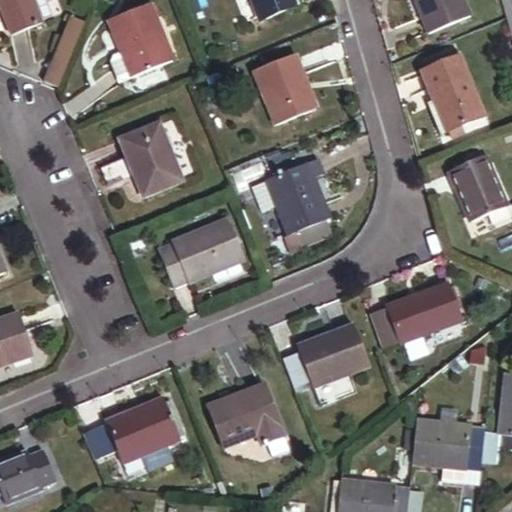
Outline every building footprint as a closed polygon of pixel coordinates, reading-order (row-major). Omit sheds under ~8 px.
[(0,0),(0,5),(13,37),(43,25),(32,0),(0,0)] [(298,7),(294,0),(255,0),(264,21),(298,7)] [(415,0),(430,37),(471,20),(463,0),(415,0)] [(173,61),(150,7),(111,22),(123,52),(115,55),(113,62),(120,78),(126,81),(173,61)] [(60,89),(88,24),(72,17),(45,82),(60,89)] [(456,61),(452,52),(425,63),(429,72),(456,61)] [(313,113),(300,81),(307,79),(298,56),(261,72),(283,126),(313,113)] [(488,119),(463,58),(456,61),(429,72),(425,74),(438,104),(451,135),(488,119)] [(320,110),(307,79),(300,81),(313,113),(320,110)] [(451,135),(438,104),(433,106),(446,137),(451,135)] [(182,184),(159,127),(121,143),(144,200),(182,184)] [(334,220),(317,180),(326,177),(320,161),(269,182),(280,207),(292,237),(300,234),(306,247),(333,236),(328,223),(334,220)] [(267,177),(262,164),(235,175),(242,194),(251,190),(249,184),(267,177)] [(506,218),(488,164),(452,175),(470,230),(506,218)] [(269,182),(269,181),(253,187),(263,214),(280,207),(269,182)] [(245,262),(230,223),(160,250),(175,289),(245,262)] [(134,252),(153,243),(148,233),(129,242),(134,252)] [(306,247),(300,234),(292,237),(287,239),(294,258),(308,252),(306,247)] [(465,328),(449,286),(389,308),(391,312),(405,350),(465,328)] [(405,350),(391,312),(375,318),(389,356),(405,350)] [(0,367),(34,357),(21,316),(0,322),(0,367)] [(372,365),(355,325),(300,350),(301,353),(285,360),(300,394),(315,387),(316,389),(372,365)] [(511,375),(508,375),(502,436),(500,452),(511,452),(511,375)] [(290,452),(266,386),(210,408),(225,448),(259,435),(262,444),(267,442),(273,458),(290,452)] [(183,441),(166,400),(107,424),(124,465),(183,441)] [(458,426),(460,413),(442,411),(441,424),(458,426)] [(487,435),(488,429),(458,426),(441,424),(419,421),(414,465),(449,469),(469,471),(483,472),(484,465),(487,435)] [(99,424),(80,432),(92,459),(111,450),(99,424)] [(500,452),(502,436),(487,435),(484,465),(498,467),(500,452)] [(57,487),(44,454),(31,460),(30,456),(0,468),(0,489),(3,498),(7,507),(57,487)] [(468,482),(469,471),(449,469),(448,480),(468,482)] [(338,511),(342,482),(333,481),(330,511),(338,511)] [(409,511),(411,492),(412,487),(342,481),(342,482),(338,511),(409,511)] [(423,511),(425,494),(411,492),(409,511),(423,511)]
